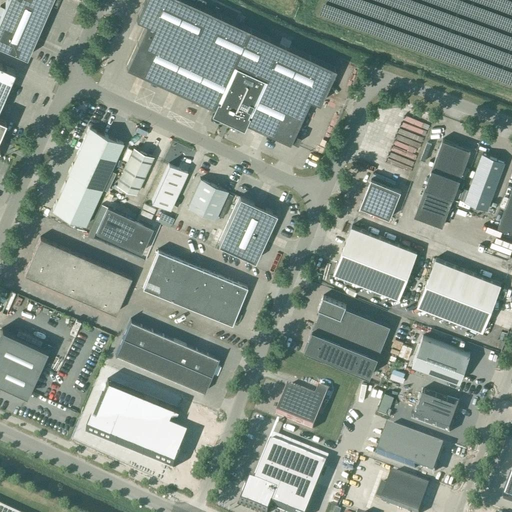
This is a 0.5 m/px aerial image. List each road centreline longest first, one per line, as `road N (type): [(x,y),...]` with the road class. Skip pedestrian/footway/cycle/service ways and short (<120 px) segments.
road 1 (unclassified): [(323,195),(195,511)]
road 2 (unclassified): [(323,195),(68,80)]
road 3 (unclassified): [(511,125),(373,74),(323,195)]
road 4 (unclassified): [(0,431),(171,511)]
road 5 (unclassified): [(0,235),(68,80)]
